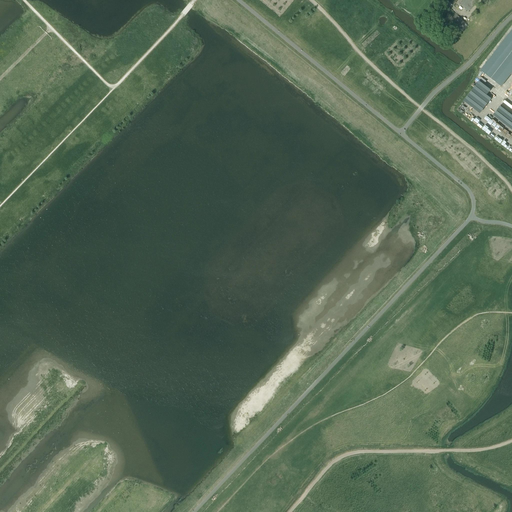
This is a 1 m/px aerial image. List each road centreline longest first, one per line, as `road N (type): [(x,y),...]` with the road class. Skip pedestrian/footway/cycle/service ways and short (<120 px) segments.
road 1 (unknown): [(310,0),(511,190)]
road 2 (unknown): [(291,511),(344,456),(511,441)]
